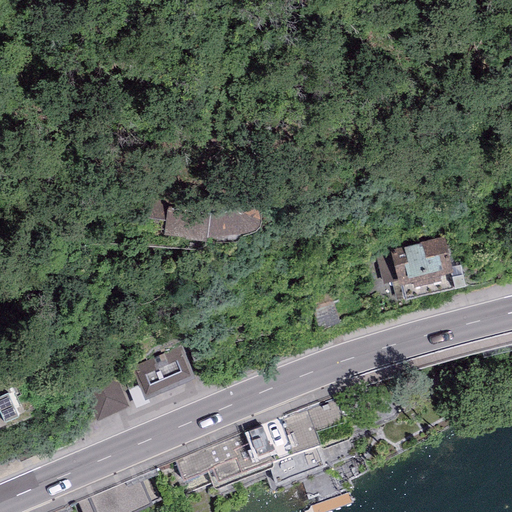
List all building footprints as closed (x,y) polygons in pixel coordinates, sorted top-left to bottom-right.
[(209,217),(141,205),(139,217),(166,221),(165,236),(204,241),(252,233),(257,224),(253,204),(234,213),(209,217)] [(435,249),(379,262),(384,284),(399,280),(403,297),(444,287),(435,249)] [(173,342),(128,359),(141,394),(186,377),(173,342)] [(107,370),(70,387),(86,421),(123,404),(107,370)] [(331,398),(184,457),(200,496),(347,437),(331,398)] [(157,511),(144,480),(81,507),(83,511),(157,511)]
